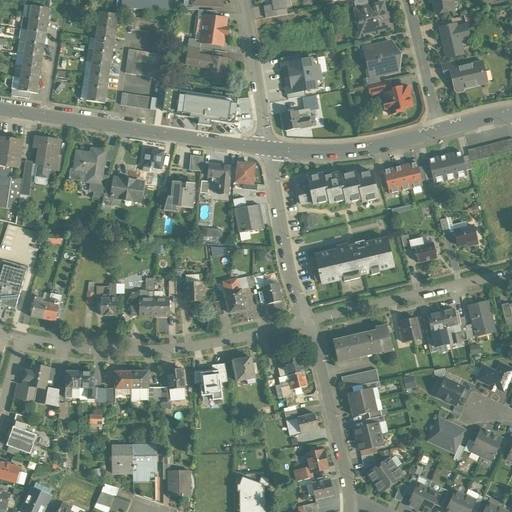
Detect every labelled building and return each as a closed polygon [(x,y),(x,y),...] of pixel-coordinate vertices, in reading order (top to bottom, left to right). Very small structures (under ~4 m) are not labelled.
[(123,0),(123,7),(177,10),(177,0),(123,0)] [(192,1),(183,0),(183,10),(198,11),(198,5),(192,5),(192,1)] [(273,0),(274,5),(275,11),(286,9),(284,0),(273,0)] [(361,0),(356,1),(354,2),(355,9),(368,6),(366,0),(361,0)] [(431,0),(436,14),(450,11),(448,2),(452,1),(451,0),(431,0)] [(368,6),(355,9),(360,30),(373,26),(374,31),(387,28),(381,3),(368,6)] [(274,5),(264,7),(265,19),(287,15),(286,9),(275,11),(274,5)] [(50,10),(32,7),(30,19),(48,21),(48,17),(49,17),(50,10)] [(118,15),(100,13),(102,14),(101,22),(98,21),(97,27),(115,30),(116,25),(118,15)] [(479,13),(464,17),(465,22),(480,19),(479,13)] [(215,18),(207,17),(207,18),(204,43),(203,43),(203,44),(222,46),(224,35),(227,36),(228,28),(225,28),(226,20),(215,18)] [(140,19),(134,18),(132,30),(138,31),(140,19)] [(48,21),(30,19),(28,31),(46,33),(46,29),(47,29),(48,22),(48,21)] [(169,24),(163,23),(161,35),(167,36),(169,24)] [(455,25),(439,29),(446,58),(463,54),(459,40),(469,37),(466,25),(456,28),(455,25)] [(115,30),(97,27),(96,39),(113,42),(114,37),(115,37),(116,30),(115,30)] [(46,33),(28,31),(26,43),(44,45),(45,41),(46,34),(46,33)] [(113,42),(96,39),(94,51),(111,54),(112,49),(113,49),(114,42),(113,42)] [(201,41),(189,39),(188,47),(200,49),(201,41)] [(370,41),(357,44),(359,50),(363,49),(371,47),(370,41)] [(371,47),(363,49),(367,63),(394,57),(393,54),(390,42),(371,47)] [(44,45),(26,43),(24,55),(42,57),(43,53),(45,46),(44,45)] [(111,54),(94,51),(92,63),(110,66),(110,61),(111,61),(112,54),(111,54)] [(228,60),(209,57),(199,56),(187,54),(186,66),(187,66),(187,65),(209,68),(207,78),(206,78),(206,79),(225,82),(226,81),(225,81),(228,60)] [(42,57),(24,55),(22,67),(40,69),(41,65),(42,65),(43,58),(42,57)] [(164,56),(158,55),(156,67),(163,68),(164,56)] [(298,56),(281,59),(282,65),(299,62),(298,56)] [(394,57),(367,63),(370,78),(378,76),(397,71),(395,60),(394,57)] [(318,59),(281,65),(282,71),(288,70),(290,78),(320,73),(318,59)] [(482,62),(455,69),(453,62),(441,65),(445,78),(451,77),(454,91),(456,93),(463,91),(464,89),(484,84),(481,74),(484,73),(485,73),(482,62)] [(110,66),(92,63),(90,75),(108,78),(108,73),(109,73),(110,66)] [(40,69),(22,67),(20,79),(38,81),(39,77),(40,77),(41,70),(40,69)] [(163,68),(156,67),(154,78),(161,79),(161,78),(163,68)] [(285,88),(286,94),(323,88),(320,73),(290,78),(291,87),(285,88)] [(108,78),(90,75),(89,87),(91,87),(106,90),(107,86),(109,78),(108,78)] [(378,76),(370,78),(365,79),(367,85),(379,82),(378,76)] [(38,81),(20,79),(18,90),(18,91),(30,93),(37,94),(36,93),(37,89),(38,89),(39,82),(38,81)] [(379,82),(367,85),(369,96),(391,91),(388,80),(379,82)] [(106,90),(91,87),(90,96),(87,96),(86,102),(105,104),(104,103),(105,99),(107,90),(106,90)] [(165,89),(160,88),(157,105),(163,106),(165,89)] [(402,88),(402,89),(393,91),(393,92),(384,95),(385,102),(383,102),(385,109),(387,109),(388,115),(402,111),(402,108),(412,106),(408,93),(409,92),(402,88)] [(11,96),(29,99),(30,93),(18,91),(18,90),(13,89),(11,96)] [(165,89),(163,106),(162,112),(169,113),(169,114),(176,115),(179,91),(165,89)] [(234,125),(237,100),(180,92),(180,91),(179,91),(176,115),(175,116),(198,120),(197,125),(210,127),(211,121),(234,125)] [(304,91),(287,94),(288,100),(305,97),(304,91)] [(315,96),(302,98),(304,110),(304,111),(308,111),(317,109),(315,96)] [(304,110),(282,114),(285,131),(300,128),(310,126),(308,111),(304,111),(304,110)] [(60,140),(35,136),(34,148),(38,149),(37,165),(49,166),(56,167),(60,140)] [(22,141),(0,137),(0,166),(3,167),(13,168),(19,169),(22,141)] [(508,141),(502,142),(505,153),(510,152),(508,141)] [(502,142),(496,144),(499,155),(505,153),(502,142)] [(496,144),(490,145),(493,156),(499,155),(496,144)] [(490,145),(485,147),(488,158),(493,156),(490,145)] [(485,147),(479,148),(482,159),(488,158),(485,147)] [(482,159),(479,148),(473,150),(476,161),(482,159)] [(164,152),(146,149),(143,167),(150,168),(160,169),(161,169),(164,152)] [(91,154),(76,152),(74,170),(71,170),(69,178),(68,179),(91,183),(89,192),(94,192),(92,199),(102,201),(107,184),(109,178),(102,177),(106,152),(96,150),(95,156),(90,156),(91,154)] [(476,161),(473,150),(468,151),(470,162),(476,161)] [(462,157),(461,153),(450,155),(456,178),(467,176),(465,171),(462,157)] [(456,178),(450,155),(439,158),(445,181),(456,178)] [(203,157),(191,156),(190,171),(202,172),(203,157)] [(468,156),(462,157),(465,171),(471,170),(468,156)] [(445,181),(439,158),(428,160),(429,165),(432,179),(434,184),(445,181)] [(33,163),(25,162),(23,176),(30,177),(33,163)] [(417,168),(416,163),(405,166),(411,189),(422,186),(421,182),(417,168)] [(254,166),(237,164),(236,168),(236,176),(235,183),(252,185),(254,166)] [(49,166),(37,165),(35,177),(47,179),(49,166)] [(432,179),(429,165),(423,167),(427,180),(432,179)] [(230,167),(208,166),(208,177),(220,178),(219,195),(228,196),(230,175),(230,167)] [(411,189),(405,166),(394,168),(400,192),(411,189)] [(0,187),(0,208),(18,211),(21,194),(23,180),(11,178),(13,168),(3,167),(0,187)] [(423,167),(417,168),(421,182),(427,180),(423,167)] [(160,169),(150,168),(149,173),(147,184),(158,186),(160,169)] [(400,192),(394,168),(383,171),(384,176),(388,190),(389,194),(400,192)] [(339,174),(323,177),(322,174),(307,178),(308,185),(313,202),(313,205),(329,202),(330,204),(345,201),(346,204),(361,200),(362,203),(378,199),(371,172),(356,176),(355,173),(339,177),(339,174)] [(30,177),(23,176),(23,180),(21,194),(28,195),(30,177)] [(384,176),(379,177),(382,191),(388,190),(384,176)] [(124,181),(114,179),(114,185),(112,197),(113,197),(140,202),(142,184),(132,182),(132,184),(124,183),(124,181)] [(186,184),(181,184),(181,183),(172,182),(170,197),(168,197),(164,211),(175,212),(176,207),(193,209),(195,184),(186,184)] [(102,201),(101,205),(111,207),(113,197),(112,197),(114,185),(107,184),(102,201)] [(308,185),(297,188),(301,205),(313,202),(308,185)] [(245,198),(233,200),(235,209),(246,207),(245,198)] [(246,207),(235,209),(239,234),(245,233),(248,232),(263,229),(259,205),(246,207)] [(310,215),(302,216),(305,230),(312,229),(310,215)] [(446,219),(439,221),(443,235),(450,234),(446,219)] [(473,227),(453,231),(457,246),(466,244),(466,245),(477,242),(473,227)] [(210,241),(222,241),(222,229),(210,229),(210,241)] [(407,235),(400,237),(404,252),(411,250),(407,235)] [(387,239),(364,244),(363,241),(354,243),(355,246),(346,248),(346,245),(337,248),(337,250),(315,256),(316,259),(321,281),(322,285),(343,280),(344,282),(359,279),(359,276),(370,273),(371,276),(379,274),(378,271),(393,268),(387,239)] [(433,244),(414,248),(418,263),(437,259),(433,244)] [(165,246),(156,246),(156,255),(165,255),(165,246)] [(212,247),(212,255),(228,255),(227,247),(212,247)] [(321,281),(316,259),(310,260),(315,282),(321,281)] [(24,272),(1,266),(0,270),(0,296),(1,296),(0,298),(0,304),(15,309),(23,281),(21,281),(24,272)] [(253,276),(246,278),(248,288),(256,286),(254,279),(253,276)] [(262,276),(254,278),(254,279),(256,286),(256,290),(262,288),(264,287),(262,276)] [(154,279),(146,279),(146,291),(146,292),(154,292),(154,279)] [(185,279),(175,279),(175,295),(185,295),(185,284),(186,284),(185,279)] [(236,280),(230,282),(233,292),(238,291),(236,280)] [(230,282),(224,283),(227,294),(233,292),(230,282)] [(186,284),(185,284),(185,295),(186,303),(202,303),(202,296),(202,289),(202,283),(186,284)] [(116,284),(110,284),(110,287),(108,287),(108,289),(109,289),(109,296),(110,296),(110,299),(116,299),(116,284)] [(264,287),(262,288),(266,305),(281,301),(277,284),(264,287)] [(238,291),(233,292),(237,312),(245,310),(244,303),(247,302),(246,300),(243,300),(241,290),(238,291)] [(140,294),(131,294),(131,309),(140,309),(140,299),(154,299),(154,292),(146,292),(146,291),(140,291),(140,294)] [(227,294),(224,294),(226,301),(227,307),(229,314),(237,312),(233,292),(227,294)] [(55,322),(62,297),(50,294),(48,304),(46,304),(43,320),(55,322)] [(43,300),(35,298),(32,317),(43,320),(46,304),(42,303),(43,300)] [(110,299),(101,299),(101,316),(116,316),(116,299),(110,299)] [(154,299),(140,299),(140,309),(140,316),(139,316),(139,317),(140,317),(140,316),(154,316),(154,299)] [(169,299),(154,299),(154,316),(154,317),(169,317),(169,299)] [(221,302),(214,303),(216,317),(224,315),(221,302)] [(487,302),(468,306),(473,324),(476,337),(495,333),(487,302)] [(508,304),(501,305),(504,318),(511,317),(508,304)] [(454,310),(441,313),(445,329),(452,327),(458,325),(456,317),(454,310)] [(441,313),(428,316),(428,319),(426,319),(427,327),(430,326),(431,332),(437,330),(445,329),(441,313)] [(416,319),(400,322),(402,329),(399,330),(402,343),(405,342),(420,338),(416,319)] [(473,324),(465,326),(466,331),(467,339),(476,337),(473,324)] [(458,325),(452,327),(454,335),(461,333),(459,325),(458,325)] [(376,331),(338,340),(332,341),(335,352),(338,351),(340,359),(382,350),(383,353),(392,351),(386,326),(375,328),(376,331)] [(452,327),(445,329),(447,340),(448,345),(467,340),(467,339),(466,331),(461,333),(454,335),(452,327)] [(445,329),(437,330),(439,338),(433,339),(434,343),(447,340),(445,329)] [(432,336),(426,337),(430,353),(436,352),(434,343),(433,339),(432,336)] [(267,355),(261,356),(264,367),(269,366),(267,355)] [(250,358),(233,362),(237,382),(254,379),(253,375),(257,375),(255,366),(252,366),(250,358)] [(300,358),(280,363),(281,368),(286,367),(288,376),(303,372),(300,358)] [(220,383),(227,382),(225,364),(212,366),(212,372),(219,372),(220,383)] [(496,373),(484,367),(482,368),(477,380),(503,392),(508,382),(511,372),(511,369),(500,364),(496,373)] [(41,367),(32,365),(30,373),(28,386),(37,388),(41,367)] [(50,369),(41,367),(37,388),(42,389),(46,389),(47,381),(50,369)] [(376,369),(341,378),(343,389),(362,385),(379,382),(376,369)] [(182,370),(167,371),(169,387),(169,390),(170,390),(184,388),(182,370)] [(461,379),(445,371),(441,379),(444,380),(458,386),(461,379)] [(37,388),(28,386),(30,373),(26,372),(23,386),(21,399),(34,401),(35,398),(37,388)] [(131,372),(114,373),(115,380),(112,380),(112,384),(115,384),(115,389),(131,389),(131,372)] [(147,372),(131,372),(131,389),(148,389),(147,372)] [(209,401),(221,400),(222,400),(220,383),(219,372),(212,372),(200,373),(201,385),(200,386),(202,397),(209,396),(209,401)] [(303,372),(288,376),(290,386),(291,391),(292,391),(307,387),(303,372)] [(80,373),(66,373),(66,377),(63,377),(63,383),(66,384),(66,388),(72,389),(80,389),(80,373)] [(94,373),(80,373),(80,389),(88,389),(94,389),(94,388),(94,373)] [(288,376),(278,378),(280,386),(276,387),(279,399),(282,398),(280,388),(290,386),(288,376)] [(404,377),(406,389),(417,387),(415,376),(404,377)] [(458,386),(444,380),(440,389),(437,390),(435,394),(436,397),(455,405),(458,398),(459,398),(462,397),(463,394),(462,392),(461,391),(463,388),(458,386)] [(379,382),(362,385),(363,391),(371,389),(371,390),(380,388),(379,382)] [(23,386),(17,384),(14,397),(21,399),(23,386)] [(290,386),(280,388),(282,398),(285,397),(293,396),(292,391),(291,391),(290,386)] [(169,387),(163,388),(161,388),(162,398),(162,400),(170,399),(170,390),(169,390),(169,387)] [(94,388),(94,389),(88,389),(87,399),(96,399),(96,388),(94,388)] [(106,389),(96,388),(96,399),(95,403),(106,403),(106,389)] [(161,388),(153,388),(153,398),(162,398),(161,388)] [(184,388),(170,390),(170,399),(185,398),(184,388)] [(60,392),(46,389),(42,389),(40,399),(35,398),(34,401),(59,406),(60,392)] [(80,389),(72,389),(71,399),(79,399),(80,389)] [(88,389),(80,389),(79,399),(87,399),(88,389)] [(115,389),(106,389),(106,403),(115,403),(115,395),(115,389)] [(131,389),(131,395),(131,400),(148,399),(148,389),(131,389)] [(363,391),(348,395),(351,406),(373,401),(371,390),(371,389),(363,391)] [(293,396),(285,397),(287,408),(295,406),(299,405),(297,398),(293,399),(293,396)] [(170,399),(162,400),(162,402),(161,402),(161,409),(171,408),(170,399)] [(373,401),(351,406),(353,417),(368,414),(376,412),(373,401)] [(376,412),(368,414),(369,419),(383,416),(387,415),(386,409),(376,412)] [(288,412),(284,413),(286,421),(297,418),(298,418),(296,410),(288,412)] [(298,418),(297,418),(301,434),(318,430),(314,414),(298,418)] [(31,419),(16,415),(14,422),(15,422),(13,427),(14,428),(16,422),(27,426),(29,427),(31,419)] [(101,417),(89,416),(89,424),(95,425),(95,427),(101,428),(101,417)] [(369,419),(365,420),(366,426),(378,424),(384,422),(383,416),(369,419)] [(297,418),(286,421),(290,437),(301,434),(297,418)] [(464,431),(438,419),(428,441),(454,453),(464,431)] [(27,426),(16,422),(14,428),(25,432),(27,426)] [(366,426),(354,429),(357,440),(380,435),(378,424),(366,426)] [(14,428),(13,427),(12,431),(10,437),(33,445),(37,436),(25,432),(14,428)] [(474,443),(470,451),(481,456),(491,434),(480,429),(474,443)] [(502,439),(491,434),(481,456),(492,461),(498,449),(502,439)] [(380,435),(357,440),(359,451),(373,448),(383,446),(380,435)] [(33,445),(10,437),(8,442),(6,446),(30,455),(33,445)] [(502,439),(498,449),(503,451),(506,445),(508,440),(503,438),(502,439)] [(465,448),(464,451),(469,453),(470,451),(474,443),(469,440),(465,448)] [(155,445),(132,446),(133,472),(133,478),(156,478),(156,456),(156,446),(155,445)] [(383,446),(373,448),(374,454),(389,450),(388,445),(383,446)] [(132,446),(112,446),(112,474),(122,474),(122,472),(133,472),(132,446)] [(459,446),(453,458),(459,461),(465,448),(459,446)] [(323,451),(306,455),(309,470),(310,473),(311,473),(327,469),(323,451)] [(372,454),(361,457),(363,469),(375,466),(372,454)] [(388,459),(367,473),(368,474),(368,475),(367,477),(369,479),(371,480),(372,480),(374,483),(395,469),(388,459)] [(19,468),(1,463),(0,464),(0,479),(17,484),(20,473),(18,473),(19,468)] [(395,469),(374,483),(376,487),(376,489),(377,492),(380,492),(381,493),(401,479),(395,469)] [(309,470),(295,473),(297,482),(312,478),(311,473),(310,473),(309,470)] [(169,472),(168,472),(168,480),(169,498),(190,497),(189,472),(169,472)] [(269,482),(268,480),(261,477),(259,484),(263,485),(263,488),(269,487),(269,482)] [(407,487),(404,493),(410,496),(417,479),(412,477),(407,487)] [(266,511),(263,488),(263,485),(259,484),(241,478),(238,485),(237,485),(237,492),(239,492),(238,511),(266,511)] [(322,478),(312,480),(312,484),(311,484),(315,500),(333,496),(329,480),(322,482),(322,478)] [(52,490),(35,483),(32,489),(49,497),(52,490)] [(118,489),(105,484),(105,488),(103,487),(101,492),(114,496),(115,496),(118,489)] [(401,484),(394,499),(400,502),(404,493),(407,487),(401,484)] [(428,489),(417,484),(407,506),(418,510),(428,489)] [(440,488),(438,493),(433,505),(440,508),(448,492),(440,488)] [(49,497),(32,489),(23,510),(26,511),(44,511),(43,509),(49,497)] [(438,493),(428,489),(418,510),(421,511),(429,511),(433,505),(438,493)] [(24,492),(13,490),(12,496),(21,498),(24,492)] [(457,511),(465,496),(455,491),(453,494),(446,510),(444,511),(457,511)] [(10,495),(0,492),(0,508),(6,510),(10,495)] [(114,496),(101,492),(96,504),(110,508),(114,496)] [(448,492),(440,508),(446,510),(453,494),(448,492)] [(470,511),(475,501),(465,496),(457,511),(470,511)] [(482,501),(476,511),(483,511),(487,503),(482,501)] [(70,511),(72,507),(62,503),(58,511),(70,511)] [(318,511),(316,503),(303,507),(303,511),(318,511)] [(496,511),(498,508),(487,503),(483,511),(496,511)]
